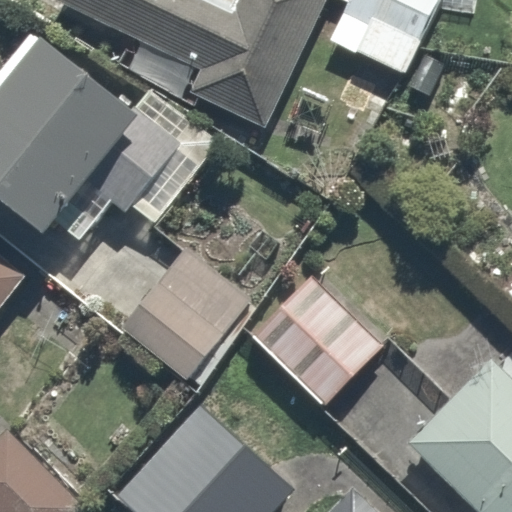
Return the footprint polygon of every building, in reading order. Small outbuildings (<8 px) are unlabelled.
[(316,0),(56,0),(194,73),(181,99),(246,133),(316,0)] [(430,7),(414,0),(338,0),(321,35),(397,73),(430,7)] [(102,219),(177,140),(40,10),(0,52),(0,207),(29,235),(71,190),(102,219)] [(0,277),(14,258),(0,247),(0,277)] [(239,293),(172,249),(115,335),(183,379),(239,293)] [(313,258),(243,324),(316,400),(386,334),(313,258)] [(511,511),(511,358),(498,344),(404,437),(477,511),(511,511)] [(6,411),(0,417),(0,511),(74,511),(93,493),(6,411)] [(368,511),(340,485),(314,511),(368,511)]
